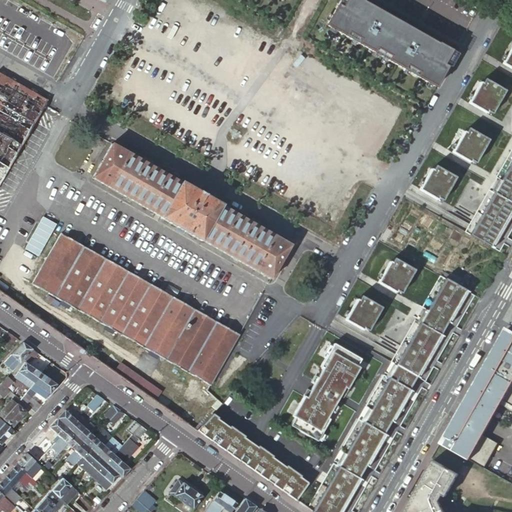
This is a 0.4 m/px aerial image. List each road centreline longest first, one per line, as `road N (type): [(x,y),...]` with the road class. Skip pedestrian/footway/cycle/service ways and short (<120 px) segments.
road 1 (residential): [(122,0),(66,106),(349,267)]
road 2 (unknown): [(42,152),(322,315)]
road 3 (residential): [(496,0),(349,267)]
road 4 (tertiary): [(511,281),(379,511)]
road 5 (unknown): [(255,0),(438,105)]
road 6 (residential): [(349,267),(253,435)]
road 7 (residential): [(174,437),(281,511)]
road 8 (residential): [(83,373),(0,466)]
